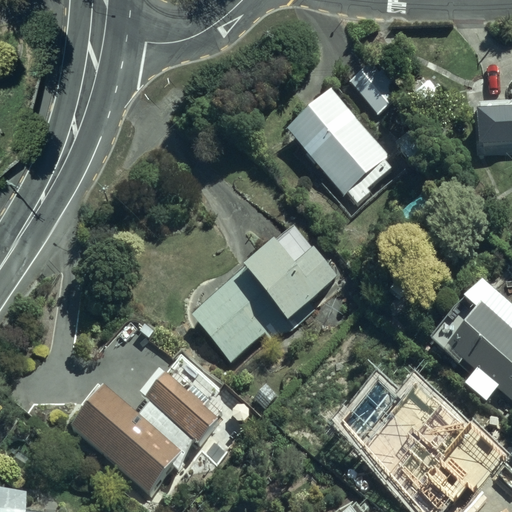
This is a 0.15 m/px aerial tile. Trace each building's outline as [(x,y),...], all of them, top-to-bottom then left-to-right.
[(357,76),(346,86),(374,117),(385,107),(357,76)] [(475,151),(511,147),(511,90),(509,93),(511,97),(511,99),(510,101),(475,105),(476,115),(471,115),(475,151)] [(327,96),(283,136),(341,200),(345,196),(355,207),(369,195),(366,191),(392,168),(327,96)] [(266,252),(188,322),(229,367),(262,338),(267,343),(331,286),(292,241),(272,259),(266,252)] [(454,370),(458,364),(471,375),(461,387),(484,406),(494,393),(511,407),(511,316),(477,290),(456,307),(469,317),(462,326),(448,315),(424,347),(454,370)] [(81,415),(66,434),(145,497),(168,468),(175,473),(189,446),(193,449),(213,425),(201,415),(208,407),(192,393),(185,401),(155,375),(133,401),(139,406),(130,418),(95,389),(77,411),(81,415)] [(0,511),(22,511),(23,500),(0,499),(0,511)]
